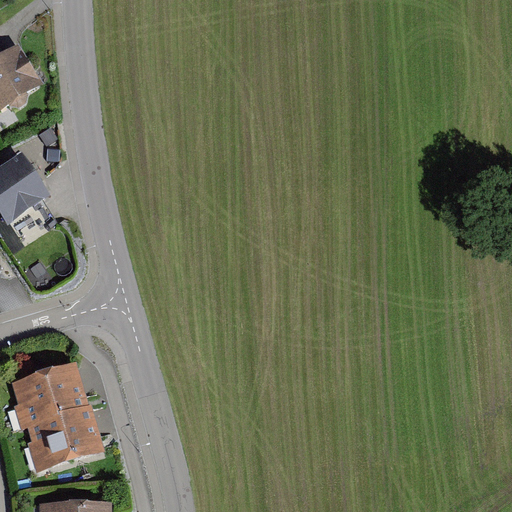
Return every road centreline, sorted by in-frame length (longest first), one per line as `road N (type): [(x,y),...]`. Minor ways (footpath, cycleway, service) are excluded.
road 1 (residential): [(78,0),(94,157),(127,301)]
road 2 (residential): [(127,301),(180,511)]
road 3 (residential): [(0,337),(127,301)]
